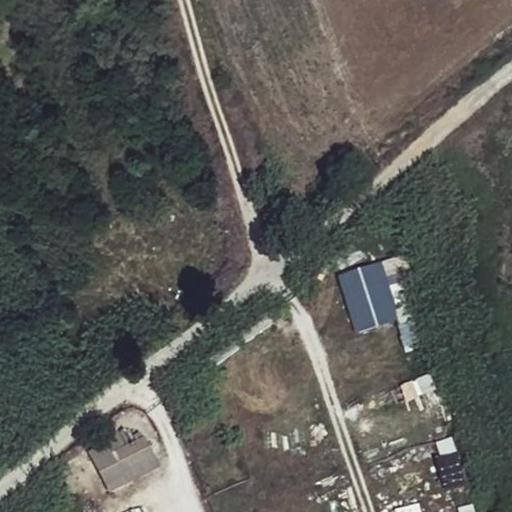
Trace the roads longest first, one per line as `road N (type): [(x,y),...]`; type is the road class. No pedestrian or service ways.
road 1 (unclassified): [(511,79),(0,494)]
road 2 (track): [(268,272),(175,0)]
